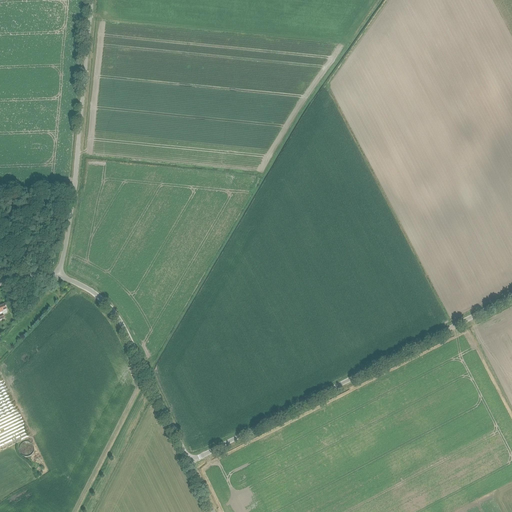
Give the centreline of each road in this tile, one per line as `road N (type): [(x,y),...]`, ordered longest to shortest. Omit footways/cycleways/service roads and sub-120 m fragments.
road 1 (unclassified): [(187,461),(511,295)]
road 2 (unclassified): [(58,276),(92,0)]
road 3 (unclassified): [(187,461),(115,312),(58,276)]
